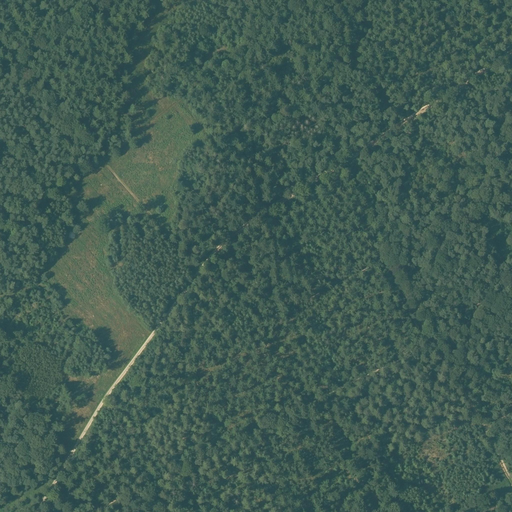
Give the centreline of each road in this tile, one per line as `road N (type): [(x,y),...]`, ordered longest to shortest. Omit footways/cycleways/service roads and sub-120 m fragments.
road 1 (track): [(38,511),(104,400),(217,249),(511,53)]
road 2 (track): [(199,273),(13,58),(108,0)]
road 3 (track): [(144,488),(343,387)]
road 4 (track): [(436,340),(344,159)]
road 5 (track): [(511,485),(436,340)]
road 6 (track): [(343,387),(409,511)]
